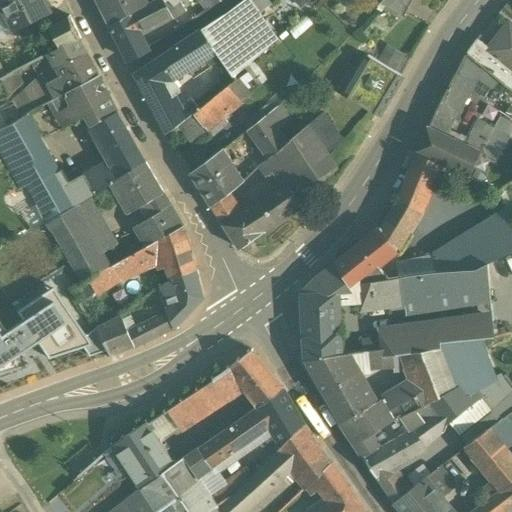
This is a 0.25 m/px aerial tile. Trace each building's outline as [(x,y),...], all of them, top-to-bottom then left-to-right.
[(4,0),(0,2),(0,11),(12,33),(50,15),(41,0),(4,0)] [(142,0),(95,0),(109,27),(146,6),(142,0)] [(156,0),(146,6),(109,27),(127,62),(148,50),(140,33),(171,16),(169,10),(162,0),(156,0)] [(162,0),(169,10),(178,0),(162,0)] [(179,0),(178,0),(169,10),(171,16),(173,20),(186,12),(179,0)] [(220,1),(219,0),(198,0),(209,11),(220,1)] [(244,0),(226,13),(200,30),(213,48),(234,76),(276,40),(247,0),(244,0)] [(382,0),(380,3),(404,15),(412,0),(382,0)] [(0,38),(12,33),(0,11),(0,38)] [(69,18),(49,29),(59,51),(60,52),(80,42),(69,18)] [(511,26),(508,23),(488,49),(477,40),(467,54),(484,68),(511,89),(511,26)] [(200,30),(175,47),(187,67),(213,48),(200,30)] [(80,42),(60,52),(59,51),(49,56),(52,63),(60,78),(68,92),(98,76),(80,42)] [(175,47),(134,74),(154,111),(172,98),(165,84),(188,68),(187,67),(175,47)] [(484,68),(467,54),(451,81),(436,111),(428,129),(443,136),(484,68)] [(402,75),(368,55),(344,95),(378,115),(402,75)] [(41,73),(11,102),(19,118),(25,115),(48,102),(54,99),(47,85),(48,84),(41,73)] [(54,99),(48,102),(59,124),(65,121),(73,124),(87,116),(93,126),(117,112),(105,89),(101,91),(97,90),(99,86),(102,84),(98,76),(54,99)] [(48,84),(47,85),(54,99),(68,92),(60,78),(48,84)] [(240,103),(228,88),(218,95),(206,106),(218,121),(221,118),(240,103)] [(511,100),(481,153),(481,152),(479,156),(494,164),(511,135),(511,100)] [(218,121),(206,106),(194,115),(206,130),(218,121)] [(179,110),(161,125),(166,134),(184,121),(179,110)] [(117,112),(93,126),(114,161),(137,147),(117,112)] [(249,112),(231,126),(240,136),(242,135),(243,135),(250,130),(259,123),(249,112)] [(19,118),(0,128),(0,152),(11,172),(16,169),(47,223),(75,206),(69,193),(69,192),(25,115),(19,118)] [(194,153),(228,126),(221,118),(218,121),(206,130),(194,115),(178,127),(194,153)] [(287,143),(267,115),(259,123),(250,130),(269,157),(277,151),(287,143)] [(287,143),(277,151),(283,160),(286,182),(294,193),(337,166),(308,124),(287,143)] [(443,136),(428,129),(418,150),(469,178),(479,156),(481,152),(443,136)] [(223,150),(190,175),(211,206),(236,186),(243,180),(223,150)] [(269,157),(259,165),(266,172),(283,160),(277,151),(269,157)] [(439,165),(417,152),(399,196),(397,201),(418,213),(439,165)] [(146,163),(114,183),(131,212),(163,193),(146,163)] [(108,175),(88,184),(93,196),(113,184),(108,175)] [(286,182),(260,199),(263,231),(302,204),(294,193),(286,182)] [(88,184),(69,192),(69,193),(75,206),(93,196),(88,184)] [(260,199),(223,224),(239,249),(262,233),(263,231),(260,199)] [(418,213),(397,201),(385,223),(380,227),(396,248),(418,213)] [(75,206),(47,223),(81,284),(88,280),(108,266),(100,250),(75,206)] [(170,206),(135,227),(140,236),(146,246),(182,226),(170,206)] [(511,216),(505,207),(433,257),(434,272),(472,271),(475,271),(489,264),(511,251),(511,216)] [(197,270),(182,226),(146,246),(116,262),(120,277),(158,262),(161,269),(166,267),(172,280),(197,270)] [(380,227),(335,265),(348,286),(357,283),(388,278),(378,266),(395,251),(397,249),(396,248),(380,227)] [(115,244),(100,250),(108,266),(116,262),(146,246),(140,236),(118,249),(115,244)] [(433,257),(396,263),(398,277),(434,272),(433,257)] [(108,266),(88,280),(96,293),(120,277),(116,262),(108,266)] [(489,264),(475,271),(472,271),(473,295),(474,304),(491,301),(489,264)] [(348,286),(335,265),(321,277),(301,294),(339,292),(340,305),(360,303),(357,283),(348,286)] [(197,270),(172,280),(175,296),(179,303),(186,317),(203,299),(197,270)] [(434,272),(398,277),(388,278),(357,283),(360,303),(361,311),(473,295),(472,271),(434,272)] [(47,359),(82,348),(88,357),(103,352),(95,331),(84,337),(52,289),(15,312),(21,321),(5,332),(0,335),(0,374),(28,365),(20,353),(36,343),(47,359)] [(339,292),(301,294),(303,359),(342,354),(340,305),(339,292)] [(186,317),(179,303),(166,311),(167,313),(173,330),(186,317)] [(137,306),(121,315),(123,322),(140,312),(137,306)] [(167,313),(129,334),(135,347),(148,342),(173,330),(167,313)] [(121,315),(100,328),(112,356),(135,347),(129,334),(123,322),(121,315)] [(493,319),(381,334),(382,349),(383,355),(393,354),(442,349),(442,342),(475,340),(495,336),(493,319)] [(363,352),(382,349),(381,339),(362,341),(363,352)] [(442,349),(456,387),(465,398),(477,392),(493,382),(475,340),(442,342),(442,349)] [(382,349),(363,352),(368,364),(393,361),(393,354),(383,355),(382,349)] [(442,349),(393,354),(393,361),(393,372),(407,369),(412,381),(417,393),(423,407),(432,402),(456,387),(442,349)] [(253,352),(230,369),(237,381),(258,407),(283,390),(253,352)] [(342,354),(303,359),(341,422),(366,406),(374,401),(375,401),(347,354),(342,354)] [(187,396),(186,397),(197,415),(233,390),(237,381),(230,369),(212,381),(205,384),(187,396)] [(493,382),(477,392),(499,421),(511,411),(511,384),(505,375),(493,382)] [(412,381),(394,392),(401,403),(417,393),(412,381)] [(456,387),(432,402),(447,423),(465,448),(490,429),(499,421),(477,392),(465,398),(456,387)] [(258,407),(229,427),(245,448),(265,433),(260,426),(263,420),(267,421),(284,444),(303,424),(283,390),(258,407)] [(394,392),(375,403),(374,401),(366,406),(380,429),(405,412),(400,403),(401,403),(394,392)] [(401,403),(400,403),(405,412),(407,416),(418,411),(417,410),(423,407),(417,393),(401,403)] [(186,397),(168,409),(179,427),(197,415),(186,397)] [(423,407),(417,410),(418,411),(425,421),(414,428),(423,445),(447,423),(432,402),(423,407)] [(366,406),(341,422),(355,445),(380,429),(366,406)] [(148,423),(147,423),(158,441),(160,440),(179,427),(168,409),(148,423)] [(418,411),(407,416),(414,428),(425,421),(418,411)] [(380,429),(355,445),(364,458),(414,428),(407,416),(405,412),(380,429)] [(147,423),(112,447),(140,488),(174,465),(160,440),(158,441),(147,423)] [(284,444),(268,460),(281,475),(290,467),(296,475),(323,451),(303,424),(284,444)] [(229,427),(196,450),(211,471),(245,448),(229,427)] [(414,428),(364,458),(377,479),(394,503),(406,493),(391,470),(426,449),(423,445),(414,428)] [(511,484),(511,456),(490,429),(465,448),(501,493),(511,484)] [(323,451),(296,475),(306,488),(332,464),(323,451)] [(174,465),(140,488),(157,511),(208,511),(218,506),(212,497),(184,458),(174,465)] [(268,460),(230,498),(218,506),(223,511),(246,511),(284,478),(281,475),(268,460)] [(406,493),(394,503),(401,511),(449,511),(422,481),(406,493)] [(511,484),(501,493),(476,511),(507,511),(511,509),(511,484)] [(365,511),(348,487),(313,511),(365,511)] [(157,511),(140,488),(109,511),(157,511)] [(224,489),(212,497),(218,506),(230,498),(224,489)]
